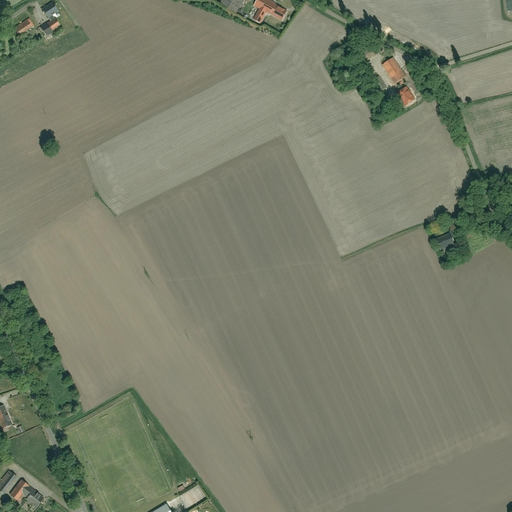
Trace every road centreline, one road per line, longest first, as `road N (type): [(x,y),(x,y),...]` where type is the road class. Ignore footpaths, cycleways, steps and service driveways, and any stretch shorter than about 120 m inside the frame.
road 1 (unclassified): [(84,511),(0,328)]
road 2 (residential): [(437,69),(485,200),(511,227)]
road 3 (residential): [(305,0),(437,69)]
